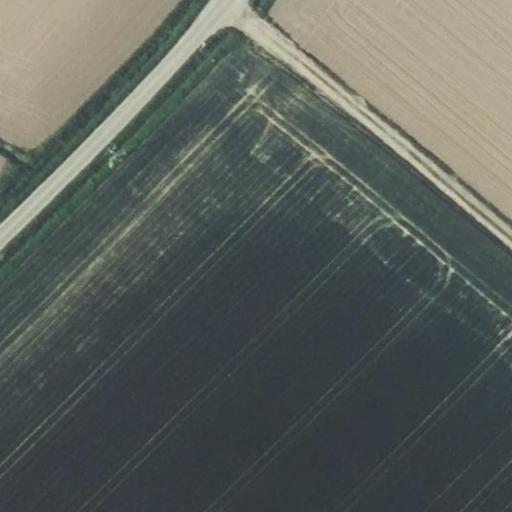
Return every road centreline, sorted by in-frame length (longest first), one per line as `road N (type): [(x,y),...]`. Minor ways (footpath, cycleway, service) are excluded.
road 1 (track): [(223,4),(511,239)]
road 2 (unclassified): [(0,236),(227,0)]
